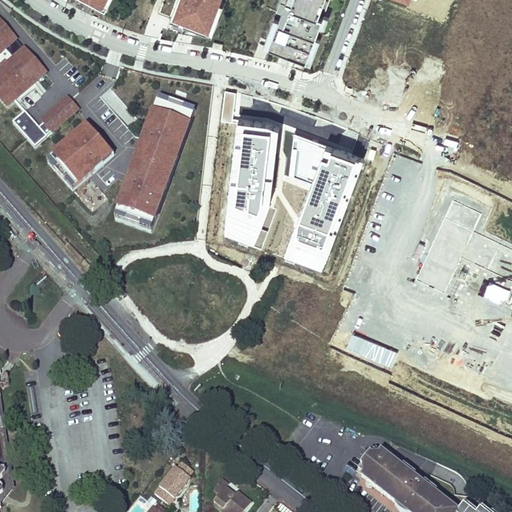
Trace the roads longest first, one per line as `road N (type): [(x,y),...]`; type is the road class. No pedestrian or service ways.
road 1 (primary): [(327,511),(180,393),(0,191)]
road 2 (residential): [(32,0),(117,46),(319,92),(356,0)]
